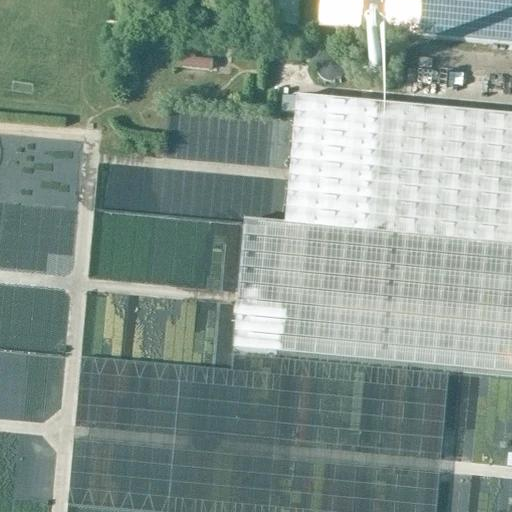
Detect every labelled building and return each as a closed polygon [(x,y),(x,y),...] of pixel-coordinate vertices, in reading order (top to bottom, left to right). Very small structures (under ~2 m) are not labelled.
[(263,10),(263,22),(285,23),(285,0),(260,0),(260,9),(263,10)] [(511,0),(427,0),(418,109),(511,117),(511,0)] [(178,60),(177,70),(209,72),(210,62),(178,60)] [(295,115),(297,99),(283,98),(282,114),(295,115)] [(285,228),(511,248),(511,118),(297,99),(295,115),(285,227),(285,228)] [(245,223),(233,352),(511,377),(511,248),(285,228),(285,227),(245,223)] [(285,511),(286,496),(257,495),(256,511),(285,511)] [(395,501),(395,497),(287,495),(286,511),(382,511),(383,501),(395,501)]
